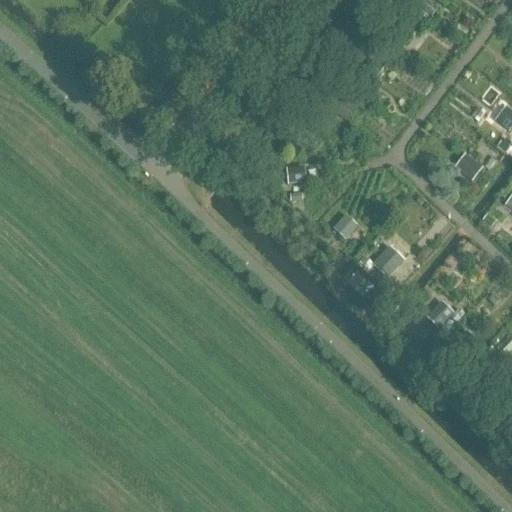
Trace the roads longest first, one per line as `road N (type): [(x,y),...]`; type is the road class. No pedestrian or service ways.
road 1 (unclassified): [(160,172),(511,511)]
road 2 (unclassified): [(160,172),(292,0)]
road 3 (unclassified): [(0,31),(160,172)]
